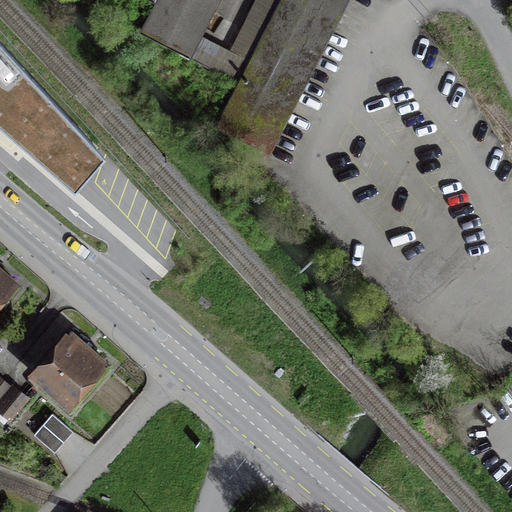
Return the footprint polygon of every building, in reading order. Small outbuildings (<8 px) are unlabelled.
[(189,56),(217,0),(150,0),(155,2),(140,31),(189,56)] [(262,146),(335,0),(284,0),(222,126),(262,146)] [(0,123),(77,190),(106,158),(0,44),(0,123)] [(0,307),(18,288),(0,272),(0,307)] [(36,370),(76,405),(110,366),(70,331),(36,370)] [(24,397),(0,378),(0,415),(6,420),(24,397)] [(71,429),(52,414),(35,434),(55,450),(71,429)]
